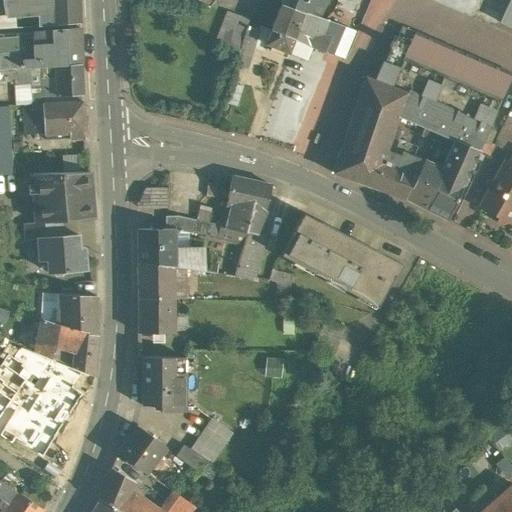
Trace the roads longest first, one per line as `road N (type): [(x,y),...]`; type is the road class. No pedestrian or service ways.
road 1 (tertiary): [(511,286),(268,165),(112,137)]
road 2 (secondary): [(68,511),(92,454),(115,324),(112,137)]
road 3 (secondary): [(112,137),(101,0)]
